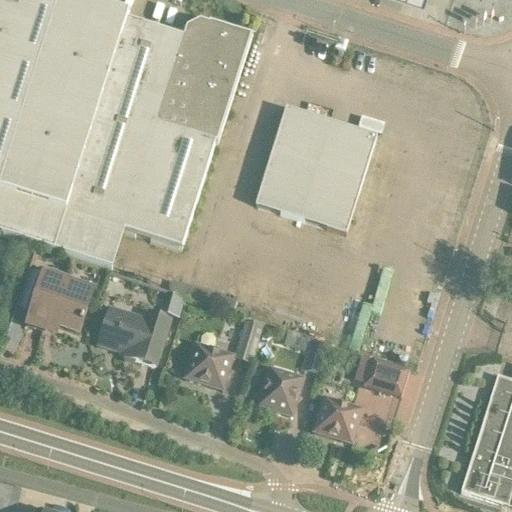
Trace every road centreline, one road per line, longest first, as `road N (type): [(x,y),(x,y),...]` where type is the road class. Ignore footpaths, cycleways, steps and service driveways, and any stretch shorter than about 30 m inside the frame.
road 1 (residential): [(399,511),(511,142)]
road 2 (residential): [(272,511),(279,488),(265,471),(5,371)]
road 3 (tertiary): [(249,511),(0,432)]
road 4 (residential): [(511,74),(270,0)]
road 5 (residential): [(0,478),(129,511)]
